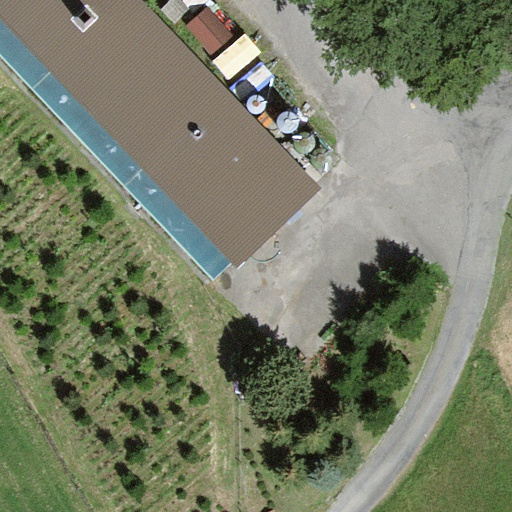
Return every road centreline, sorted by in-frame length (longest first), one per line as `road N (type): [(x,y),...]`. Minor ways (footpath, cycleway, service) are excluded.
road 1 (track): [(325,511),(378,460),(442,358),(491,192)]
road 2 (track): [(325,0),(491,192)]
